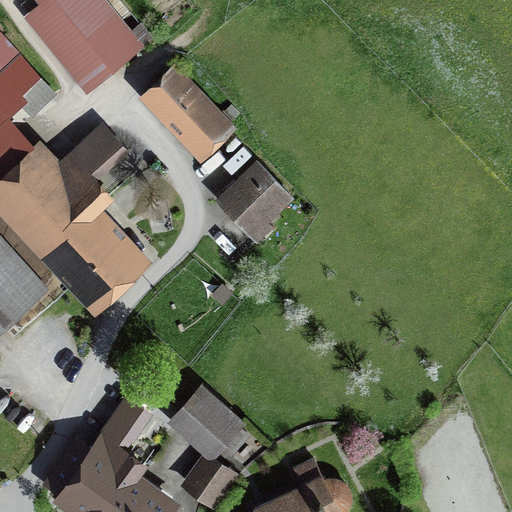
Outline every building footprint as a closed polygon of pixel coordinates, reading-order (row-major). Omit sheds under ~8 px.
[(94,0),(41,0),(45,4),(30,16),(78,74),(124,36),(94,0)] [(0,182),(33,152),(0,116),(0,76),(22,57),(1,33),(0,33),(0,182)] [(201,148),(223,127),(171,71),(149,92),(201,148)] [(53,175),(33,152),(0,182),(0,190),(45,240),(41,244),(48,251),(52,248),(96,295),(133,261),(89,214),(108,197),(93,181),(124,152),(103,129),(53,175)] [(218,200),(248,231),(260,219),(262,221),(288,196),(257,163),(218,200)] [(0,327),(44,288),(0,239),(0,327)] [(180,412),(216,446),(237,424),(200,390),(180,412)] [(92,511),(160,511),(166,505),(131,480),(143,463),(127,451),(126,452),(122,448),(147,414),(130,401),(93,451),(76,439),(47,479),(92,511)] [(190,482),(210,497),(228,473),(208,458),(190,482)] [(256,511),(344,511),(344,510),(346,508),(348,505),(349,502),(349,500),(350,498),(350,494),(349,492),(349,489),(348,487),(346,485),(344,482),(341,480),(337,479),(334,478),(331,477),(328,478),(326,478),(324,476),(322,477),(314,459),(295,467),(303,486),(255,508),(256,511)]
